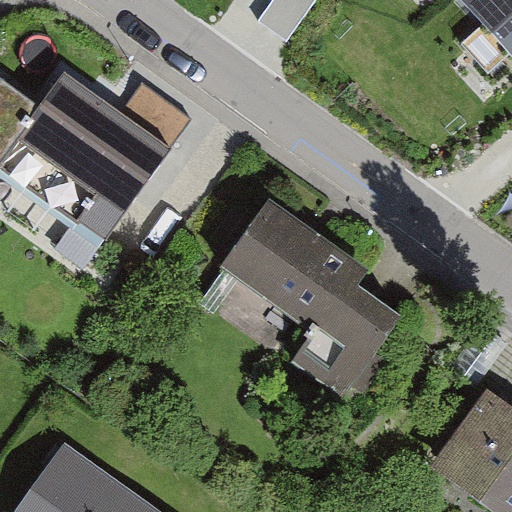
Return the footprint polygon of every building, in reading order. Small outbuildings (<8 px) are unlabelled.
[(271,0),(258,20),(289,41),(317,0),(271,0)] [(511,0),(459,0),(511,59),(511,0)] [(119,112),(66,74),(41,109),(2,81),(0,83),(0,167),(20,139),(127,214),(193,119),(140,82),(119,112)] [(409,309),(259,210),(212,280),(302,339),(283,367),(344,407),(409,309)] [(511,511),(511,417),(483,397),(423,481),(466,511),(511,511)] [(146,511),(65,455),(24,511),(146,511)]
